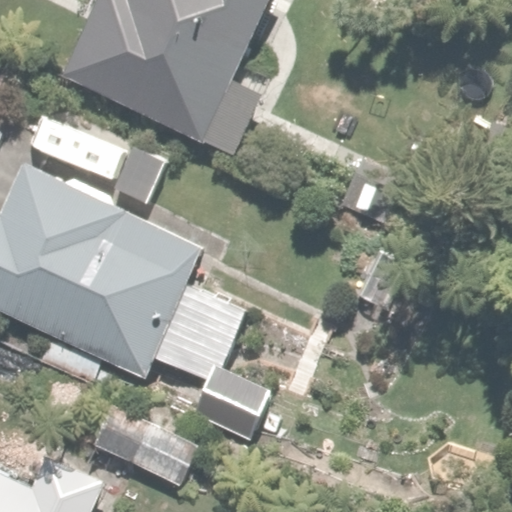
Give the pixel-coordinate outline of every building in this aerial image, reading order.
[(215,141),(281,0),(108,0),(74,74),(215,141)] [(308,141),(291,181),(367,214),(384,173),(308,141)] [(246,314),(189,289),(212,237),(38,160),(16,209),(3,203),(0,210),(0,303),(142,367),(210,395),(246,314)] [(122,403),(102,440),(186,484),(205,447),(122,403)] [(45,483),(0,460),(0,511),(107,511),(122,482),(61,452),(45,483)]
